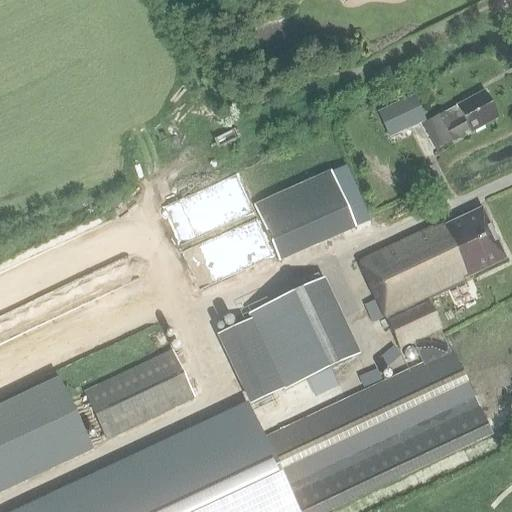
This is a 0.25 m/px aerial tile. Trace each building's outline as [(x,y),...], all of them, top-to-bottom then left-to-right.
[(444,114),(430,121),(444,148),(458,141),(457,137),(469,131),(471,134),(484,127),(483,125),(496,118),(484,95),(469,103),(468,101),(457,107),(457,108),(444,114)] [(425,123),(413,96),(376,114),(388,140),(425,123)] [(342,170),(265,200),(288,259),(365,229),(342,170)] [(489,226),(486,220),(482,218),(481,215),(462,223),(461,220),(446,227),(444,223),(359,264),(400,351),(413,345),(439,332),(441,331),(427,301),(466,283),(464,279),(485,270),(483,267),(501,258),(500,255),(501,251),(498,245),(494,243),(488,229),(489,226)] [(185,249),(195,284),(236,272),(236,269),(257,263),(247,231),(185,249)] [(338,279),(258,309),(287,389),(368,359),(338,279)] [(263,440),(277,471),(295,511),(327,511),(490,436),(451,352),(449,353),(439,332),(413,345),(423,365),(263,440)] [(172,352),(84,393),(106,441),(194,399),(172,352)] [(74,378),(0,407),(0,494),(104,452),(74,378)] [(295,511),(277,471),(263,440),(262,441),(248,410),(30,511),(295,511)]
